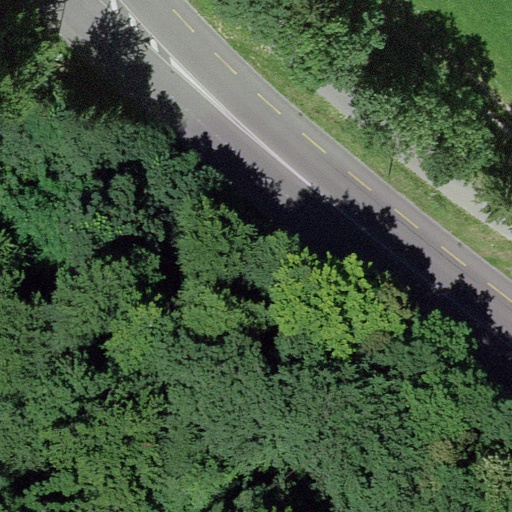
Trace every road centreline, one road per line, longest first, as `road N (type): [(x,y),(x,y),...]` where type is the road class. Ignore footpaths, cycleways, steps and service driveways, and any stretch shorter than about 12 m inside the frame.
road 1 (secondary): [(272,159),(511,345)]
road 2 (secondary): [(67,0),(272,159)]
road 3 (secondary): [(272,159),(143,0)]
